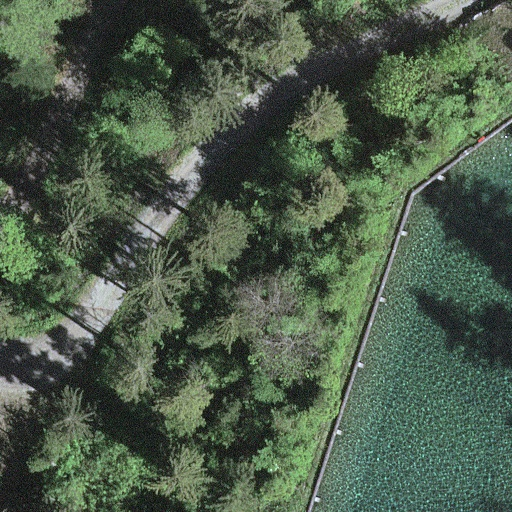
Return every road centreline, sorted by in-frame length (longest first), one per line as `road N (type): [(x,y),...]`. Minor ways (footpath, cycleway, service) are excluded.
road 1 (track): [(0,365),(38,361),(63,345),(199,155),(334,57),(455,0)]
road 2 (track): [(110,0),(0,221)]
